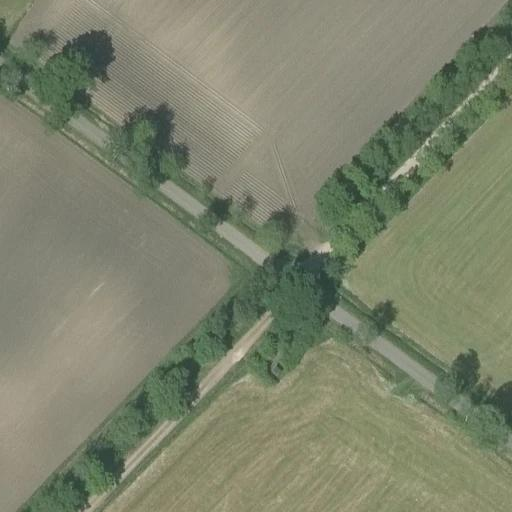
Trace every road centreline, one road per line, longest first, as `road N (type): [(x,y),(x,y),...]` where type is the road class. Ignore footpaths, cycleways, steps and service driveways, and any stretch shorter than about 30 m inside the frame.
road 1 (unclassified): [(511,443),(0,76)]
road 2 (track): [(82,511),(511,65)]
